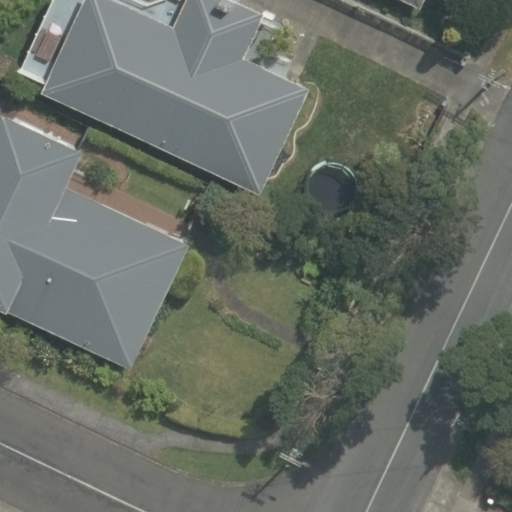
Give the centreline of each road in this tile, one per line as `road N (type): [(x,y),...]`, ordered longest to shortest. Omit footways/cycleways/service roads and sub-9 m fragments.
road 1 (residential): [(511,200),(363,511)]
road 2 (residential): [(0,444),(146,511)]
